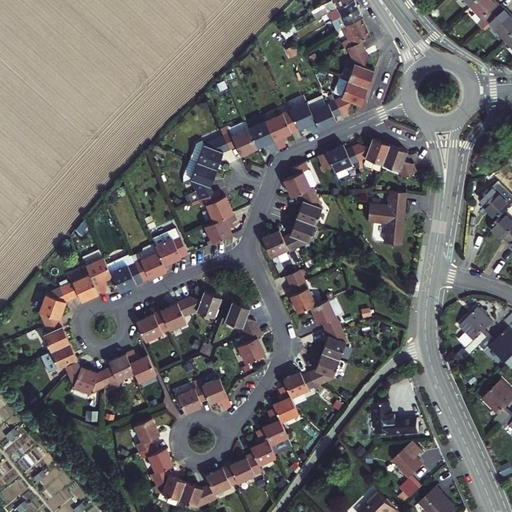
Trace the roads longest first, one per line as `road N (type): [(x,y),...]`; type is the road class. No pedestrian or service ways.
road 1 (residential): [(410,103),(286,156),(244,249)]
road 2 (unclassified): [(426,343),(372,382),(276,511)]
road 3 (residential): [(218,444),(284,349),(244,249)]
road 4 (secondary): [(494,511),(426,343)]
road 5 (residential): [(244,249),(129,298),(114,315)]
